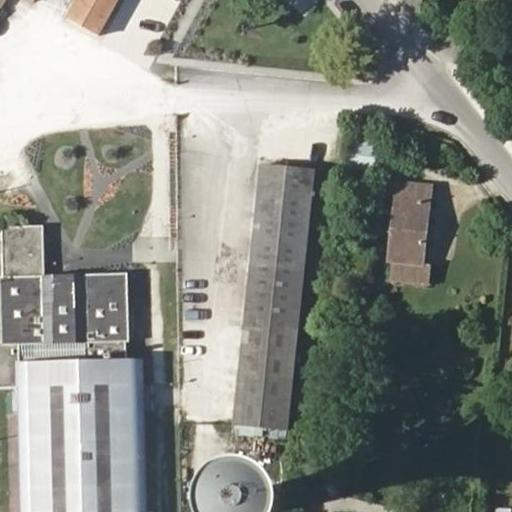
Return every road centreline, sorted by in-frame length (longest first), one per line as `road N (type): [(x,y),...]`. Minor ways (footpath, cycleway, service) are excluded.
road 1 (residential): [(511,179),(365,0)]
road 2 (unknown): [(259,95),(231,312)]
road 3 (unknown): [(144,0),(130,38),(127,83),(259,95)]
road 4 (unknown): [(259,95),(306,97),(425,75)]
